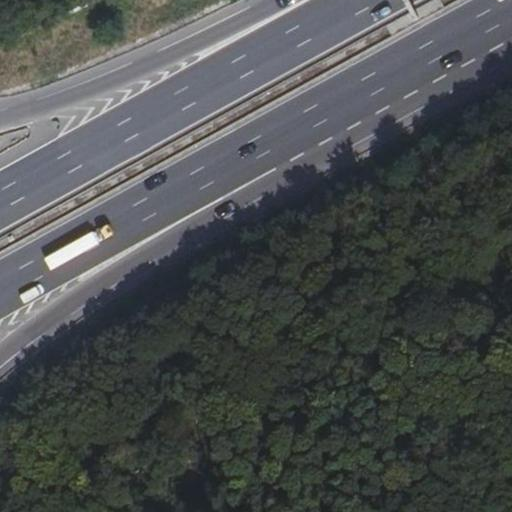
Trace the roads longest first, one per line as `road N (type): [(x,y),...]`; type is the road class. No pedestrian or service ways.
road 1 (trunk): [(359,0),(0,200)]
road 2 (trunk): [(0,353),(77,294),(254,193),(295,134)]
road 3 (trunk): [(0,289),(295,134)]
road 4 (trunk): [(275,0),(136,71),(0,118)]
road 5 (trunk): [(295,134),(511,16)]
